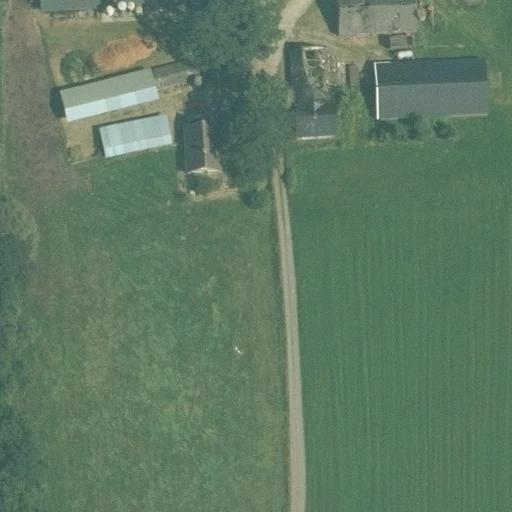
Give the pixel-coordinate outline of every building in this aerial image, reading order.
[(246,0),(37,0),(38,13),(246,0)] [(274,0),(275,15),(319,14),(318,0),(274,0)] [(412,0),(336,0),(338,37),(414,33),(412,0)] [(244,32),(221,33),(223,85),(247,84),(244,32)] [(292,94),(293,114),(294,140),(333,139),(330,52),(291,53),(292,94)] [(190,62),(59,96),(67,127),(157,103),(154,93),(195,83),(190,62)] [(483,64),(373,69),(375,121),(485,117),(483,64)] [(292,94),(279,95),(280,115),(293,114),(292,94)] [(90,125),(97,156),(161,142),(154,111),(90,125)] [(216,130),(183,132),(186,176),(219,174),(216,130)] [(320,176),(320,153),(311,153),(311,176),(320,176)] [(119,178),(121,188),(149,182),(147,172),(119,178)] [(120,228),(123,250),(153,246),(150,224),(120,228)]
